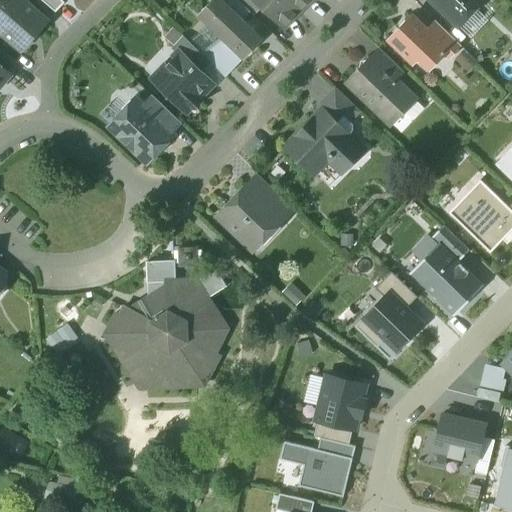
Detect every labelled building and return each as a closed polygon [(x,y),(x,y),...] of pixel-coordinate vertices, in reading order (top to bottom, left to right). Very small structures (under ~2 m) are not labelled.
[(47,21),(22,0),(0,0),(0,32),(21,50),(47,21)] [(64,3),(60,0),(40,0),(55,13),(64,3)] [(262,41),(219,0),(211,0),(198,14),(222,38),(243,58),(262,41)] [(237,0),(253,15),(261,7),(254,0),(237,0)] [(298,12),(285,0),(254,0),(261,7),(283,28),(298,12)] [(285,0),(298,12),(309,0),(285,0)] [(430,0),(458,26),(483,0),(430,0)] [(427,31),(411,16),(388,41),(412,65),(416,61),(421,61),(430,70),(445,54),(449,58),(450,57),(425,33),(427,31)] [(460,47),(435,22),(427,31),(425,33),(450,57),(460,47)] [(201,54),(183,38),(173,49),(179,54),(180,53),(200,72),(210,63),(201,54)] [(243,58),(222,38),(210,47),(233,69),(244,59),(243,58)] [(233,69),(210,47),(201,54),(210,63),(225,77),(233,69)] [(403,72),(379,49),(371,58),(394,81),(395,81),(403,72)] [(200,72),(180,53),(179,54),(162,71),(169,78),(161,87),(164,91),(170,98),(171,97),(185,110),(188,107),(197,107),(197,98),(211,83),(200,72)] [(476,63),(467,55),(458,63),(468,72),(476,63)] [(394,81),(371,58),(370,59),(369,64),(364,70),(359,70),(347,83),(390,125),(402,112),(414,100),(395,81),(394,81)] [(335,87),(315,108),(320,112),(334,125),(343,116),(350,123),(360,112),(335,87)] [(180,123),(154,98),(144,108),(170,133),(180,123)] [(414,100),(402,112),(411,120),(423,108),(414,100)] [(144,108),(137,101),(129,101),(123,108),(122,116),(111,128),(145,161),(171,134),(170,133),(144,108)] [(334,125),(320,112),(286,147),(292,153),(293,159),(301,167),(307,167),(313,173),(327,159),(338,169),(347,161),(348,163),(355,163),(362,155),(362,149),(348,136),(353,131),(352,125),(350,123),(343,116),(334,125)] [(511,210),(509,208),(479,179),(447,212),(490,253),(508,234),(511,237),(511,210)] [(292,209),(269,186),(258,197),(281,220),(292,209)] [(250,189),(241,198),(237,197),(218,217),(252,250),(281,220),(258,197),(258,198),(250,189)] [(459,259),(468,249),(445,228),(436,238),(459,259)] [(411,271),(456,315),(484,286),(439,242),(411,271)] [(389,291),(408,310),(419,299),(393,274),(377,290),(384,296),(389,291)] [(191,280),(165,281),(166,286),(148,297),(128,309),(123,307),(119,316),(115,314),(107,329),(109,334),(107,339),(136,385),(142,385),(145,389),(198,387),(200,382),(206,382),(219,357),(215,354),(225,334),(222,330),(225,325),(199,284),(193,284),(191,280)] [(304,296),(291,284),(283,292),(297,304),(304,296)] [(408,310),(389,291),(384,296),(362,318),(385,340),(398,353),(424,326),(408,310)] [(385,340),(362,318),(353,328),(376,350),(385,340)] [(511,352),(501,363),(511,374),(511,352)] [(365,386),(327,377),(316,422),(351,430),(355,431),(358,417),(360,417),(364,401),(362,401),(365,386)] [(486,426),(443,415),(434,451),(448,454),(448,457),(462,461),(463,458),(477,461),(483,439),(486,426)] [(351,430),(316,422),(312,437),(320,439),(348,445),(351,430)] [(348,445),(320,439),(318,450),(336,455),(335,458),(348,461),(352,446),(348,445)] [(477,461),(474,473),(486,476),(494,441),(483,439),(477,461)] [(345,474),(348,461),(335,458),(336,455),(318,450),(284,442),(280,460),(304,466),(299,487),(343,497),(349,475),(345,474)] [(511,447),(506,446),(500,469),(504,470),(496,504),(511,507),(511,447)] [(80,494),(50,484),(45,500),(75,510),(80,494)] [(276,510),(283,511),(311,511),(314,503),(280,495),(276,510)]
